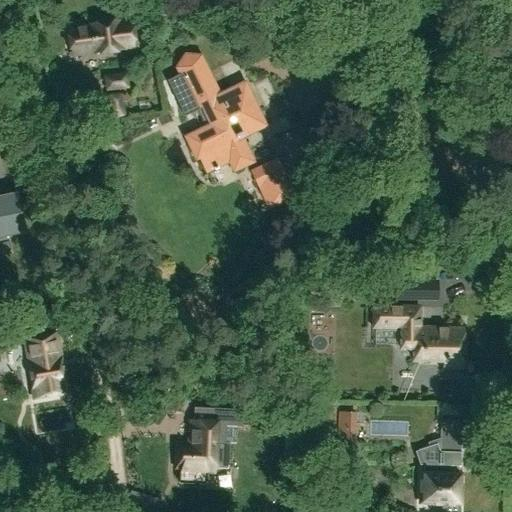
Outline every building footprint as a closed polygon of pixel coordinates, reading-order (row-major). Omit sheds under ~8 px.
[(91,26),(69,28),(72,54),(93,52),(93,53),(123,49),(123,48),(135,47),(134,41),(136,40),(134,24),(132,24),(131,19),(91,24),(91,26)] [(200,108),(207,124),(182,136),(194,161),(198,160),(205,174),(218,169),(218,167),(227,164),(232,172),(254,163),(241,134),(260,125),(241,87),(217,99),(198,60),(186,59),(177,73),(178,75),(167,81),(184,115),(197,109),(200,108)] [(126,90),(124,75),(104,78),(106,93),(126,90)] [(106,97),(108,118),(125,116),(124,102),(128,101),(127,94),(122,95),(120,93),(108,94),(106,97)] [(277,158),(250,171),(257,185),(258,185),(282,173),(283,172),(277,158)] [(0,234),(20,231),(21,234),(25,233),(17,195),(0,198),(0,234)] [(438,280),(394,280),(394,301),(438,301),(438,280)] [(340,292),(309,292),(309,308),(340,308),(340,292)] [(443,367),(461,367),(461,330),(415,329),(416,310),(376,309),(375,326),(398,327),(398,350),(412,350),(412,360),(417,360),(417,359),(435,359),(435,360),(443,360),(443,367)] [(33,397),(64,392),(55,334),(25,339),(33,397)] [(177,443),(176,467),(179,467),(178,483),(206,484),(207,472),(215,472),(215,468),(227,469),(228,443),(224,443),(216,442),(217,425),(225,425),(241,426),(242,410),(194,408),(193,420),(190,420),(190,434),(190,444),(177,443)] [(303,450),(302,410),(277,411),(279,451),(303,450)] [(338,412),(337,426),(355,427),(356,413),(338,412)] [(474,440),(477,418),(456,415),(454,438),(474,440)] [(436,443),(413,451),(418,465),(423,465),(423,472),(420,472),(418,502),(443,503),(442,511),(457,511),(459,475),(448,474),(449,466),(459,467),(459,453),(440,452),(436,443)]
